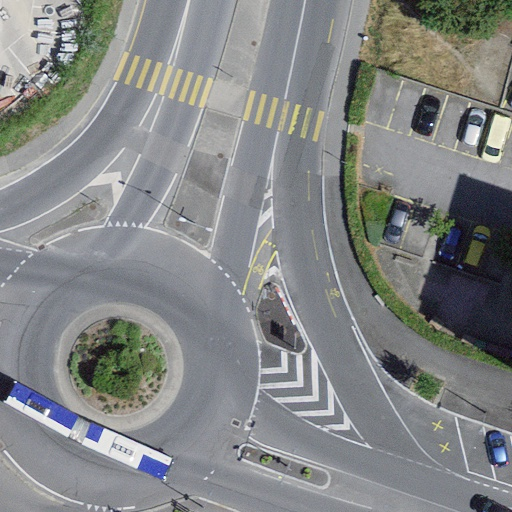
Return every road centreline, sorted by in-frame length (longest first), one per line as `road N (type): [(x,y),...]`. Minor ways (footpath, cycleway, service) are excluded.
road 1 (secondary): [(411,485),(340,362),(303,269),(282,114)]
road 2 (secondary): [(212,340),(256,168),(282,114)]
road 3 (secondary): [(411,485),(258,413),(216,377)]
road 4 (secondary): [(166,79),(51,190),(0,214)]
road 5 (secondary): [(166,79),(159,151),(106,271)]
road 6 (secondary): [(160,459),(334,511)]
road 7 (secondary): [(21,396),(35,426),(88,464),(121,468),(160,459)]
road 8 (unknown): [(369,147),(511,186)]
road 9 (secondary): [(212,340),(182,295),(159,280),(106,271)]
road 10 (secondary): [(69,283),(25,331),(21,396)]
